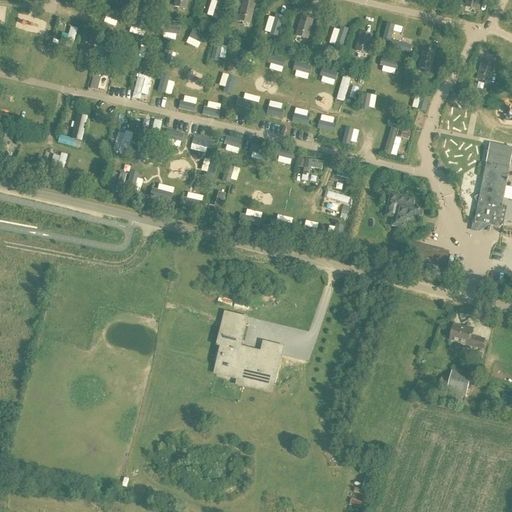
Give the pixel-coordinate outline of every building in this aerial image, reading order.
[(133,0),(129,0),(127,11),(156,17),(158,5),(133,0)] [(184,0),(184,10),(193,10),(192,0),(184,0)] [(216,0),(212,20),(221,22),(226,1),(223,0),(216,0)] [(244,15),(253,17),(256,4),(247,2),(244,15)] [(270,36),(279,38),(284,16),(274,14),(270,36)] [(35,33),(36,20),(24,19),(23,32),(35,33)] [(73,52),(79,28),(69,26),(64,50),(73,52)] [(334,49),(343,51),(348,28),(339,26),(334,49)] [(360,53),(368,54),(371,36),(363,34),(360,53)] [(204,41),(185,37),(184,45),(202,49),(204,41)] [(386,49),(409,54),(411,46),(388,41),(386,49)] [(102,42),(90,52),(97,61),(109,51),(102,42)] [(220,45),(215,44),(211,61),(217,62),(220,45)] [(38,47),(33,71),(40,73),(43,60),(49,62),(52,50),(38,47)] [(172,48),(167,68),(174,70),(180,50),(172,48)] [(427,49),(423,70),(437,72),(441,51),(427,49)] [(255,63),(257,54),(241,51),(240,59),(255,63)] [(284,69),(286,60),(269,56),(267,65),(284,69)] [(403,63),(381,58),(380,66),(402,71),(403,63)] [(486,60),(481,79),(493,82),(498,63),(486,60)] [(312,66),(294,62),(292,71),(310,74),(312,66)] [(126,86),(133,87),(135,70),(121,68),(117,91),(125,92),(126,86)] [(95,69),(90,89),(99,91),(103,71),(95,69)] [(338,73),(322,69),(320,78),(336,81),(338,73)] [(165,72),(161,91),(168,92),(172,74),(165,72)] [(147,76),(137,74),(133,93),(142,95),(147,76)] [(213,76),(205,74),(202,92),(209,93),(213,76)] [(351,78),(343,76),(337,103),(346,105),(351,78)] [(375,94),(365,92),(361,110),(371,112),(375,94)] [(420,96),(413,95),(409,110),(416,112),(420,96)] [(178,105),(197,109),(198,101),(180,97),(178,105)] [(236,107),(256,111),(258,103),(237,98),(236,107)] [(379,106),(392,111),(394,105),(381,100),(379,106)] [(201,110),(219,114),(220,107),(203,104),(201,110)] [(451,104),(448,117),(455,119),(459,107),(451,104)] [(511,105),(500,105),(500,120),(511,120),(511,105)] [(265,115),(282,119),(284,111),(267,107),(265,115)] [(70,140),(81,142),(86,116),(76,114),(70,140)] [(291,122),(308,126),(310,118),(293,114),(291,122)] [(157,142),(161,121),(151,119),(147,140),(157,142)] [(317,130),(334,134),(336,126),(318,122),(317,130)] [(353,128),(346,127),(342,144),(349,145),(353,128)] [(367,139),(366,144),(373,146),(375,130),(362,128),(360,137),(367,139)] [(398,129),(390,128),(384,156),(392,158),(398,129)] [(118,130),(113,152),(124,154),(129,132),(118,130)] [(184,134),(166,131),(164,139),(182,143),(184,134)] [(10,136),(0,134),(0,157),(5,159),(10,136)] [(214,142),(193,137),(191,145),(213,150),(214,142)] [(246,144),(230,140),(229,148),(244,151),(246,144)] [(503,227),(507,207),(503,206),(510,168),(511,157),(511,147),(490,144),(486,163),(478,203),(477,204),(474,222),(498,227),(499,226),(503,227)] [(146,147),(138,145),(134,164),(142,166),(146,147)] [(270,149),(250,145),(248,152),(269,156),(270,149)] [(292,161),(294,153),(277,149),(275,157),(292,161)] [(50,178),(60,180),(65,155),(56,153),(50,178)] [(300,180),(310,182),(314,161),(305,159),(300,180)] [(89,180),(93,163),(88,161),(83,179),(89,180)] [(205,168),(200,192),(208,194),(214,170),(205,168)] [(355,172),(338,168),(336,175),(354,179),(355,172)] [(114,193),(121,194),(126,174),(119,172),(114,193)] [(216,196),(224,197),(229,174),(221,172),(216,196)] [(140,175),(131,174),(127,192),(136,194),(140,175)] [(172,193),(151,189),(149,197),(170,201),(172,193)] [(349,196),(328,192),(326,200),(347,204),(349,196)] [(423,216),(424,210),(421,210),(421,208),(405,205),(407,197),(390,193),(387,209),(385,217),(393,219),(391,227),(408,231),(409,223),(410,223),(417,224),(419,215),(423,216)] [(202,202),(180,197),(178,205),(200,210),(202,202)] [(224,209),(206,205),(204,212),(222,216),(224,209)] [(261,219),(239,214),(238,223),(260,228),(261,219)] [(291,224),(270,220),(268,228),(289,233),(291,224)] [(343,226),(335,225),(331,242),(339,244),(343,226)] [(319,231),(302,228),(301,236),(317,240),(319,231)] [(446,267),(450,252),(410,242),(406,257),(446,267)] [(221,302),(236,306),(237,300),(223,296),(221,302)] [(237,308),(252,309),(253,303),(238,301),(237,308)] [(220,346),(213,373),(236,379),(235,383),(272,393),(284,345),(263,340),(260,349),(241,345),(248,316),(224,309),(215,344),(220,346)] [(483,350),(486,339),(472,336),(473,330),(454,325),(450,341),(468,346),(468,347),(483,350)] [(466,398),(471,375),(452,370),(446,393),(466,398)] [(359,488),(357,493),(367,496),(369,491),(359,488)]
